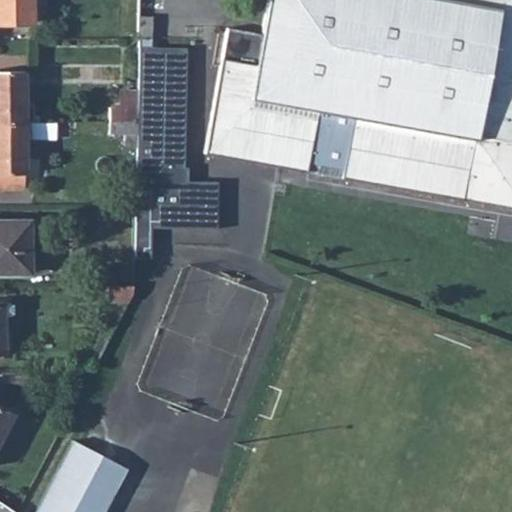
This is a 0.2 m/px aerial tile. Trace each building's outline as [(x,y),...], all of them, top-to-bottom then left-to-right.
[(0,0),(0,26),(29,26),(29,0),(0,0)] [(511,0),(269,0),(263,38),(228,32),(206,151),(511,207),(511,0)] [(150,23),(141,22),(140,35),(150,35),(150,23)] [(153,41),(140,41),(140,49),(144,50),(143,196),(135,197),(134,218),(169,218),(170,195),(174,195),(177,49),(153,48),(153,41)] [(0,72),(0,125),(20,125),(20,73),(0,72)] [(119,94),(119,109),(138,108),(139,93),(119,94)] [(111,109),(111,123),(137,122),(138,108),(119,109),(111,109)] [(137,122),(111,123),(110,135),(127,135),(127,146),(136,146),(137,122)] [(20,125),(0,125),(0,193),(21,193),(20,140),(20,125)] [(20,125),(20,140),(47,140),(46,125),(20,125)] [(26,222),(0,222),(0,273),(26,274),(26,222)] [(132,286),(107,286),(108,304),(129,304),(132,295),(132,286)] [(0,438),(12,414),(0,408),(0,438)] [(91,511),(114,469),(70,446),(35,511),(91,511)] [(18,511),(0,500),(0,511),(18,511)]
